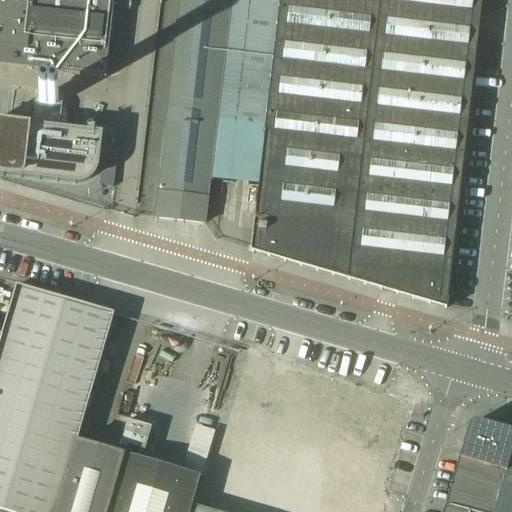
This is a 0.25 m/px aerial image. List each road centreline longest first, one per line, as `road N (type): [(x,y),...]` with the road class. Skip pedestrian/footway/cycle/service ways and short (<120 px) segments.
road 1 (unclassified): [(451,367),(0,236)]
road 2 (unclassified): [(476,374),(511,56)]
road 3 (unclassified): [(410,511),(451,367)]
